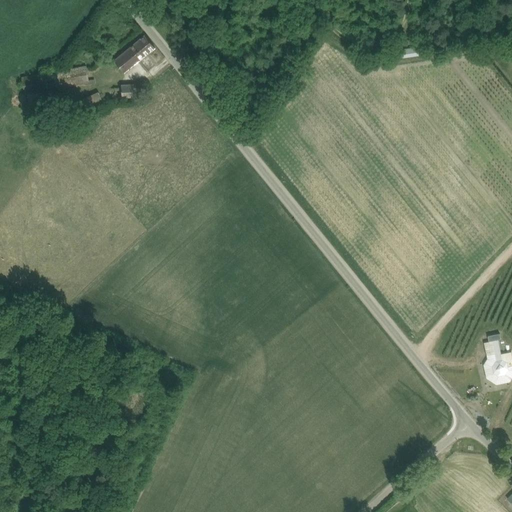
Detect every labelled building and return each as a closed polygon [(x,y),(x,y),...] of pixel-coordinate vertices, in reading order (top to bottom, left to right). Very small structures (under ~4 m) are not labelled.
[(140,60),(155,47),(146,35),(115,60),(125,72),(140,60)] [(394,59),(425,55),(423,46),(393,51),(394,59)] [(88,59),(90,57),(94,53),(90,49),(86,53),(84,55),(88,59)] [(87,65),(22,76),(25,94),(90,82),(87,65)] [(123,97),(123,98),(135,97),(134,84),(122,85),(122,88),(112,88),(113,98),(123,97)] [(503,354),(499,339),(497,340),(502,359),(507,363),(507,361),(511,360),(511,355),(511,352),(503,354)] [(502,359),(497,340),(491,341),(496,361),(492,366),(494,373),(498,376),(505,374),(509,369),(508,367),(511,365),(511,360),(507,361),(507,363),(502,359)] [(511,379),(511,365),(508,367),(509,369),(505,374),(498,376),(494,373),(492,366),(496,361),(491,341),(489,342),(485,343),(488,359),(484,365),(487,379),(497,385),(511,382),(511,379)] [(490,392),(496,395),(499,389),(493,386),(490,392)]
